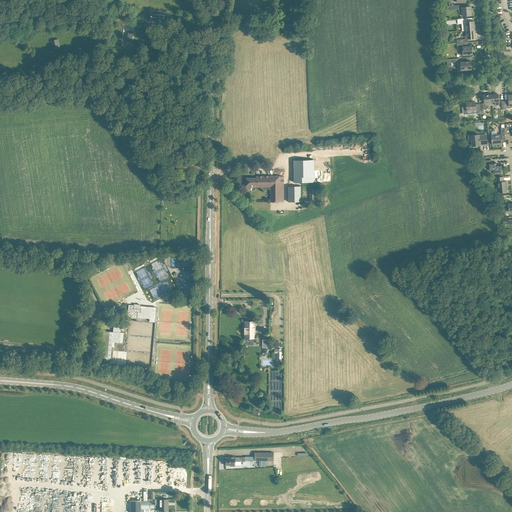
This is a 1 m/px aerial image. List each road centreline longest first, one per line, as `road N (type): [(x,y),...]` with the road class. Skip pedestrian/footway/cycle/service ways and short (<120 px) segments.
road 1 (tertiary): [(208,369),(212,34),(202,0)]
road 2 (unclassified): [(285,430),(511,384)]
road 3 (tertiary): [(0,380),(77,387),(151,410)]
